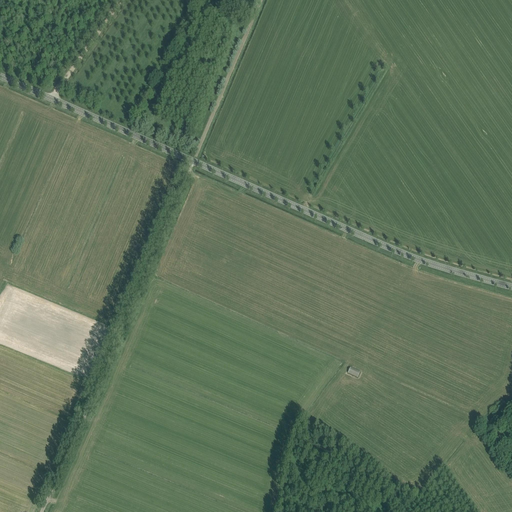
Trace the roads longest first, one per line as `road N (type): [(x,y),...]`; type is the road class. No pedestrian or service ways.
road 1 (tertiary): [(511,286),(414,258),(0,75)]
road 2 (track): [(41,511),(194,161)]
